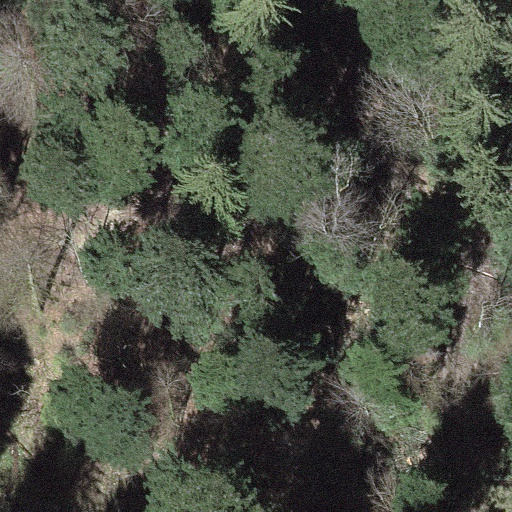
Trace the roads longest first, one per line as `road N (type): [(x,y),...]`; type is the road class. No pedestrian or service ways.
road 1 (track): [(511,306),(471,249),(368,153),(263,0)]
road 2 (track): [(471,511),(453,367),(471,249),(511,238)]
